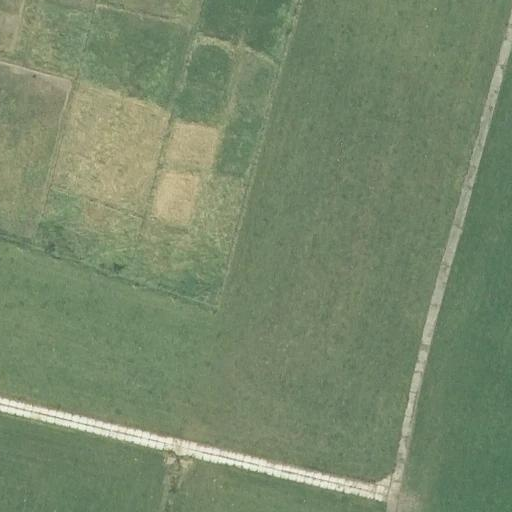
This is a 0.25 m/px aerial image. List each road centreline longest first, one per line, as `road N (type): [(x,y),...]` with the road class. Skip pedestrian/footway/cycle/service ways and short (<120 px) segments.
road 1 (track): [(511,33),(391,511)]
road 2 (track): [(394,496),(0,404)]
